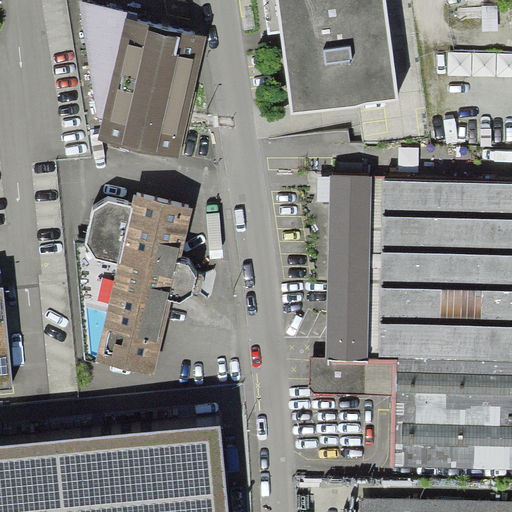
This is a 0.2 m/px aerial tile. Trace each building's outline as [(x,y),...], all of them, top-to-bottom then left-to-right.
[(137,14),(79,0),(97,117),(103,118),(126,19),(136,21),(137,14)] [(385,0),(263,0),(268,34),(281,33),(291,114),(355,106),(365,103),(398,99),(385,0)] [(98,140),(179,159),(207,38),(136,21),(126,19),(103,118),(98,140)] [(511,180),(331,175),(325,357),(325,359),(368,360),(368,359),(511,361),(511,180)] [(180,303),(192,295),(194,288),(196,277),(189,265),(180,263),(193,208),(134,196),(131,207),(108,202),(92,210),(85,245),(96,261),(117,265),(106,311),(96,356),(95,362),(154,375),(172,301),(180,303)] [(0,286),(0,389),(13,388),(4,286),(0,286)] [(325,359),(325,357),(311,357),(309,388),(314,393),(392,395),(390,466),(511,468),(511,361),(368,359),(368,360),(325,359)] [(228,511),(221,426),(0,446),(0,511),(228,511)] [(511,511),(511,500),(360,497),(359,511),(511,511)]
